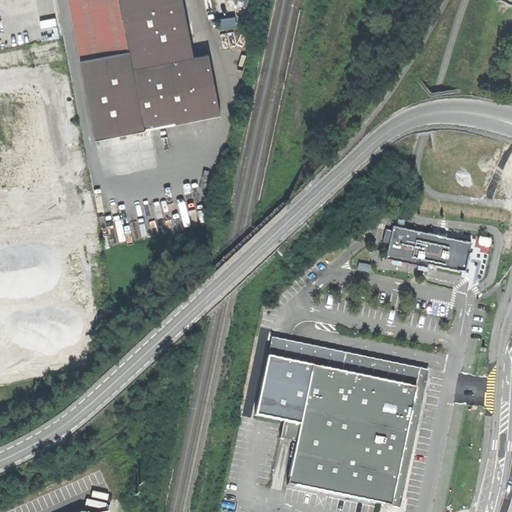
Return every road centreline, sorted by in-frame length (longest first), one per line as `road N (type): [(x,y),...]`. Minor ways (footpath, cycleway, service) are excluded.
road 1 (secondary): [(0,460),(70,421),(394,126),(445,112),(511,143)]
road 2 (secondary): [(511,308),(477,511)]
